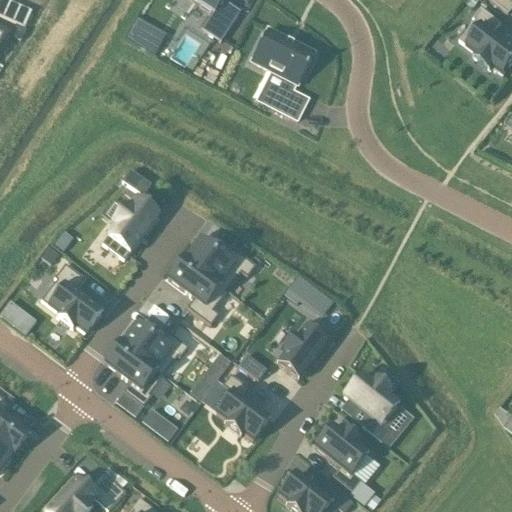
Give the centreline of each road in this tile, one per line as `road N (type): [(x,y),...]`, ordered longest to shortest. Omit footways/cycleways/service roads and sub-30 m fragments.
road 1 (residential): [(511,231),(395,173),(369,150),(357,122),(363,54),(354,25),(332,0)]
road 2 (residential): [(232,511),(255,490),(356,331)]
road 3 (residential): [(71,391),(193,213)]
road 4 (residential): [(230,511),(71,391)]
road 5 (residential): [(0,503),(57,427),(71,391)]
